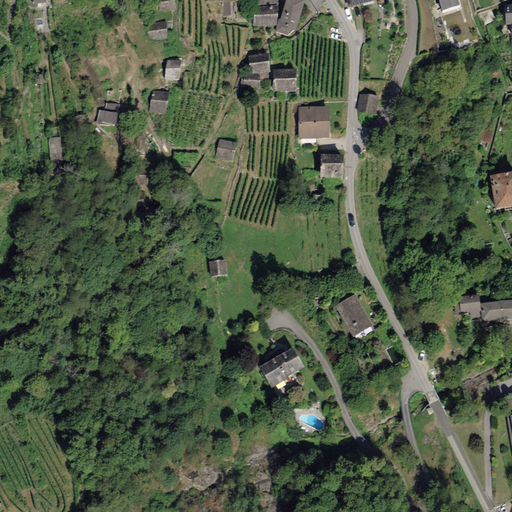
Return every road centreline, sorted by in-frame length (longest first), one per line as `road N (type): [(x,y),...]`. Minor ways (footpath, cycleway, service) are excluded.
road 1 (unclassified): [(489,511),(359,249),(349,194),(353,142)]
road 2 (unclassified): [(410,0),(412,35),(385,111),(353,142)]
road 3 (unclassified): [(353,142),(353,45),(330,0)]
